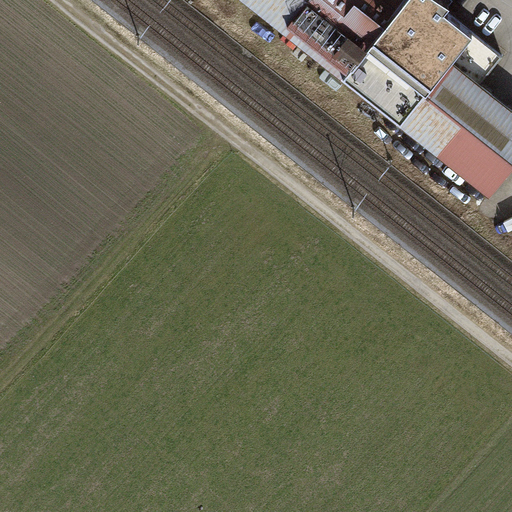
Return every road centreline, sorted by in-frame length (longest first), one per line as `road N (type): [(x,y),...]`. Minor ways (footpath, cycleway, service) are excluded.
road 1 (track): [(511,365),(58,0)]
road 2 (track): [(0,386),(234,142)]
